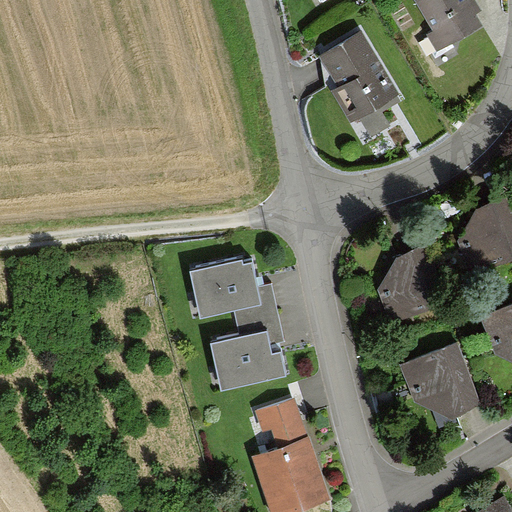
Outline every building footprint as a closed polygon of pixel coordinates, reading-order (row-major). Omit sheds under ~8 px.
[(430,29),(438,43),(488,15),(479,0),(422,0),(437,25),(430,29)] [(383,101),(400,92),(364,26),(321,49),(355,112),(362,108),(373,129),(392,118),(383,101)] [(458,240),(472,275),(511,260),(511,208),(508,198),(471,210),(458,240)] [(382,287),(396,322),(454,302),(432,246),(395,258),(382,287)] [(199,314),(258,301),(249,261),(238,263),(237,258),(189,269),(199,314)] [(511,364),(511,310),(485,321),(498,358),(511,364)] [(265,352),(260,331),(208,344),(219,389),(282,374),(276,349),(265,352)] [(446,416),(481,402),(460,344),(403,367),(416,404),(446,416)] [(274,449),(305,436),(287,395),(256,408),(266,429),(274,449)] [(270,511),(276,511),(325,497),(305,436),(274,449),(252,454),(270,511)] [(511,511),(511,506),(507,498),(482,511),(511,511)]
